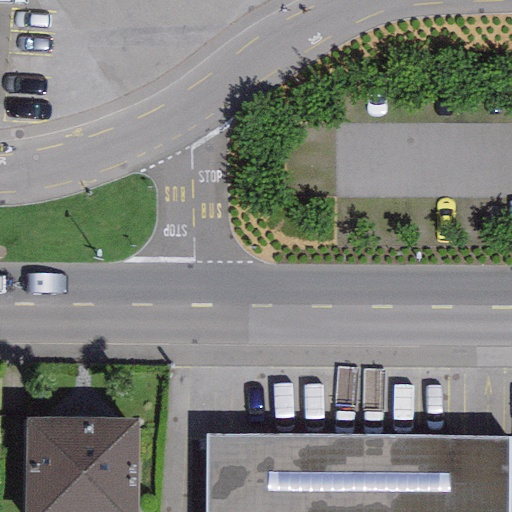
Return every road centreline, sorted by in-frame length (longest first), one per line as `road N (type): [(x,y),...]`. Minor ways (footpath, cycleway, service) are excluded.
road 1 (secondary): [(511,311),(0,307)]
road 2 (residential): [(389,0),(350,12),(174,126),(0,175)]
